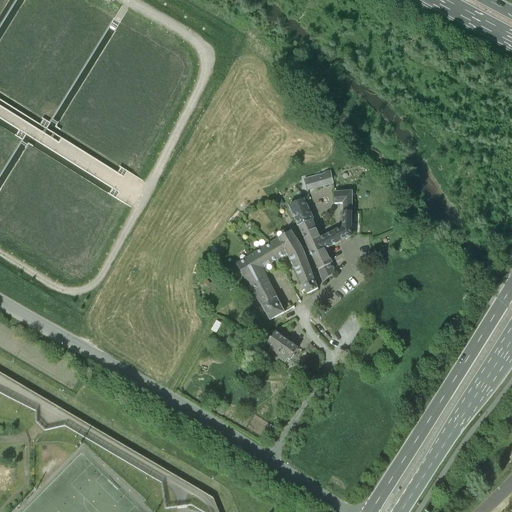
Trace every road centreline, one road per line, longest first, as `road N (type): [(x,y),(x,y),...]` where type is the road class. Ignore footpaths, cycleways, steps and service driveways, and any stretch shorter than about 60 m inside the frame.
road 1 (unclassified): [(270,460),(0,301)]
road 2 (primary): [(511,288),(369,511)]
road 3 (primary): [(400,511),(511,339)]
road 4 (residential): [(331,365),(299,314),(353,265)]
